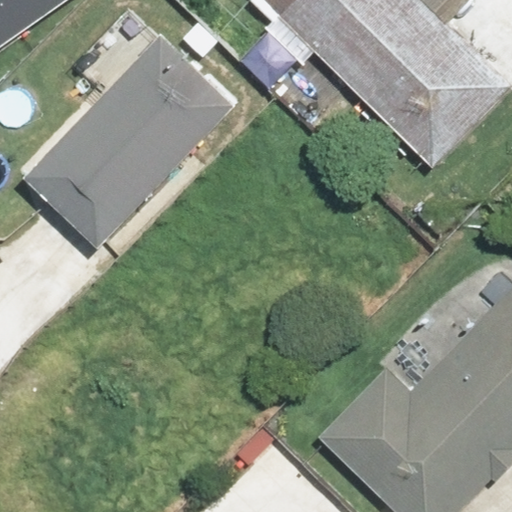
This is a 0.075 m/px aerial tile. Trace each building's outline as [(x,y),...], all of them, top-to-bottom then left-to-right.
[(0,0),(0,41),(61,0),(0,0)] [(511,59),(452,0),(282,0),(448,168),(511,105),(511,59)] [(34,161),(113,232),(246,86),(167,15),(34,161)] [(386,368),(318,437),(395,511),(458,511),(491,479),(494,483),(511,464),(511,287),(410,391),(386,368)] [(98,511),(180,369),(88,316),(0,469),(0,507),(8,511),(98,511)] [(217,405),(187,432),(219,469),(250,442),(217,405)] [(366,511),(347,493),(326,511),(366,511)]
